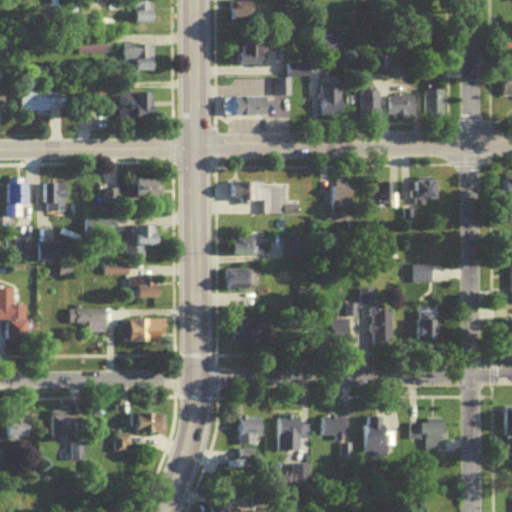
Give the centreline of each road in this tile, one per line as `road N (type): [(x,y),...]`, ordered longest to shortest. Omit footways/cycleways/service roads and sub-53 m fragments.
road 1 (residential): [(0,153),(511,148)]
road 2 (residential): [(470,511),(468,0)]
road 3 (primary): [(194,375),(190,0)]
road 4 (residential): [(511,376),(194,375)]
road 5 (residential): [(194,375),(0,377)]
road 6 (primary): [(165,511),(193,432),(194,375)]
